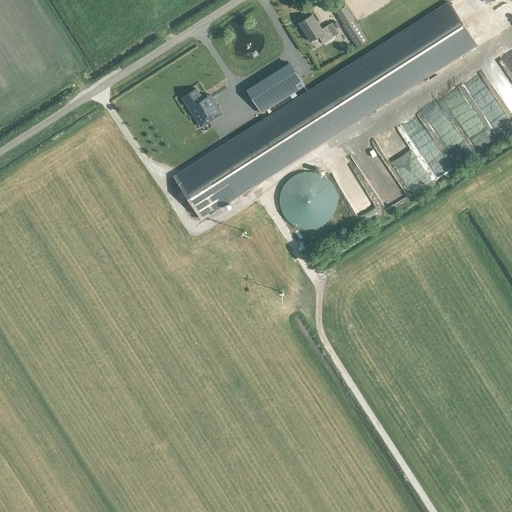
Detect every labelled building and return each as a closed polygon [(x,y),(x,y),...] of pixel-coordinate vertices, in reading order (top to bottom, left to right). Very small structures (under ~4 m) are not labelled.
[(449,1),(317,85),(275,112),(276,113),(174,177),(201,219),(476,44),(449,1)] [(341,26),(356,48),(367,41),(352,19),(353,19),(344,6),(335,13),(343,24),(341,26)] [(322,29),(312,15),(298,24),(309,42),(318,36),(323,43),(339,33),(332,23),(322,29)] [(304,85),(290,64),(247,91),(261,113),(304,85)] [(499,66),(487,72),(492,83),(504,77),(499,66)] [(494,85),(511,116),(511,87),(507,79),(494,85)] [(417,85),(403,93),(407,100),(420,92),(417,85)] [(196,89),(182,98),(181,98),(200,128),(222,114),(210,95),(203,99),(196,89)] [(392,186),(418,170),(382,113),(356,129),(392,186)] [(280,194),(279,201),(280,207),(282,213),(286,218),(290,223),(296,226),(302,229),(308,229),(314,229),(320,226),(326,223),(330,219),(334,213),(336,207),(337,201),(336,194),(334,188),(330,183),(326,178),(320,175),(314,173),(308,172),(302,173),(296,175),(290,178),(286,183),(282,188),(280,194)] [(360,185),(344,194),(358,219),(374,209),(366,196),(360,185)]
